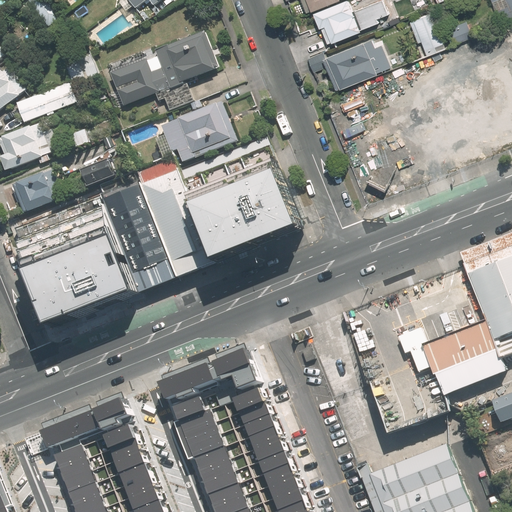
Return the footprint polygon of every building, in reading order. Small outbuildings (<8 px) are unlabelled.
[(54,0),(30,0),(50,29),(66,18),(54,0)] [(160,3),(158,0),(125,0),(122,3),(129,13),(136,8),(138,10),(152,0),(156,6),(160,3)] [(386,0),(381,0),(356,10),(355,11),(350,0),(347,0),(317,13),(323,28),(324,30),(303,38),(309,52),(329,44),(335,42),(364,30),(381,23),(380,19),(392,14),(386,0)] [(304,0),(310,13),(343,0),(304,0)] [(511,0),(493,0),(504,25),(511,22),(511,0)] [(434,13),(416,19),(428,52),(446,45),(434,13)] [(476,35),(470,21),(450,29),(456,43),(476,35)] [(382,30),(311,56),(316,71),(330,66),(339,90),(382,74),(381,71),(395,66),(382,30)] [(172,90),(191,83),(190,82),(222,70),(208,33),(158,52),(160,59),(170,86),(172,89),(172,90)] [(0,61),(9,54),(0,42),(0,61)] [(96,55),(67,64),(73,83),(87,78),(88,82),(102,78),(96,55)] [(114,72),(127,106),(172,89),(170,86),(160,59),(152,62),(150,58),(114,72)] [(0,114),(31,90),(10,64),(0,71),(0,114)] [(472,97),(477,110),(493,153),(511,145),(511,109),(498,71),(482,78),(487,91),(472,97)] [(391,76),(352,92),(367,130),(385,123),(378,105),(399,97),(391,76)] [(172,90),(159,94),(162,102),(168,100),(172,112),(198,102),(191,83),(172,90)] [(79,103),(72,84),(18,104),(25,123),(79,103)] [(242,140),(226,102),(166,126),(177,153),(182,151),(186,162),(242,140)] [(55,130),(46,133),(43,124),(2,140),(8,155),(5,156),(10,170),(54,153),(63,149),(55,130)] [(87,128),(75,134),(82,148),(94,142),(87,128)] [(281,164),(274,146),(188,181),(205,220),(209,218),(227,261),(227,264),(312,230),(284,163),(281,164)] [(179,158),(143,173),(146,184),(185,279),(223,263),(205,220),(188,181),(179,158)] [(120,175),(113,160),(86,172),(92,187),(120,175)] [(70,196),(56,166),(16,184),(30,214),(70,196)] [(146,294),(185,279),(146,184),(108,199),(110,203),(141,280),(146,294)] [(60,323),(138,293),(100,193),(22,223),(60,323)] [(489,319),(498,339),(511,333),(511,246),(467,265),(489,319)] [(489,319),(426,344),(437,374),(439,374),(447,395),(511,372),(498,339),(489,319)] [(254,347),(161,381),(169,402),(237,378),(242,390),(267,381),(254,347)] [(285,511),(315,511),(269,384),(242,394),(285,511)] [(511,392),(494,401),(495,403),(503,422),(511,418),(511,392)] [(254,511),(212,396),(183,406),(222,511),(254,511)] [(134,399),(44,434),(51,451),(141,416),(134,399)] [(107,431),(139,511),(172,511),(136,420),(107,431)] [(82,511),(113,511),(86,441),(58,452),(82,511)] [(477,511),(450,444),(374,474),(389,511),(477,511)] [(94,459),(101,475),(116,469),(109,453),(94,459)] [(14,511),(0,475),(0,467),(0,511),(14,511)]
